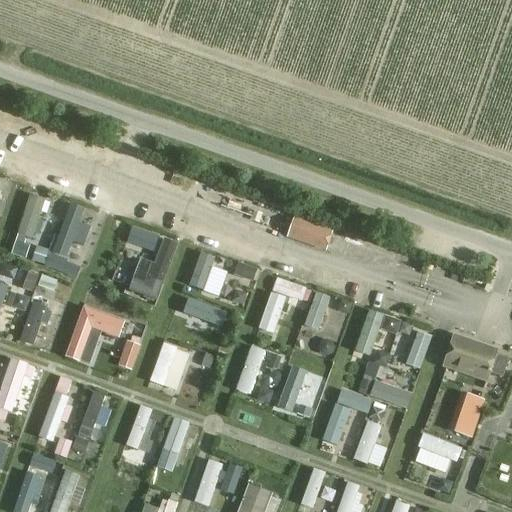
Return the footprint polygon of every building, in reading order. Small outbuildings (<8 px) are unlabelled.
[(78,185),(101,191),(104,179),(81,173),(78,185)] [(47,225),(51,188),(33,186),(29,223),(47,225)] [(81,232),(92,198),(77,193),(66,227),(81,232)] [(331,231),(293,218),(286,238),(324,252),(331,231)] [(75,256),(79,244),(56,235),(51,247),(75,256)] [(202,239),(190,274),(216,282),(218,273),(227,276),(236,249),(202,239)] [(306,289),(310,276),(279,268),(276,281),(306,289)] [(0,269),(0,315),(14,274),(0,269)] [(259,318),(274,325),(290,288),(275,282),(259,318)] [(317,282),(308,316),(325,320),(334,286),(317,282)] [(41,337),(52,297),(35,292),(25,333),(41,337)] [(357,340),(375,346),(389,306),(371,299),(357,340)] [(89,351),(102,319),(100,318),(104,308),(86,300),(69,343),(89,351)] [(105,355),(120,361),(136,319),(121,313),(105,355)] [(420,321),(406,354),(419,360),(433,327),(420,321)] [(151,373),(168,380),(182,343),(165,337),(151,373)] [(267,337),(261,357),(280,363),(287,344),(267,337)] [(453,338),(443,367),(485,382),(488,374),(500,378),(506,360),(494,356),(495,353),(453,338)] [(395,344),(391,357),(404,361),(407,347),(395,344)] [(324,373),(328,360),(315,356),(311,368),(324,373)] [(275,399),(293,405),(306,366),(288,359),(275,399)] [(411,394),(414,382),(379,372),(376,384),(411,394)] [(328,435),(346,440),(357,399),(373,404),(375,396),(341,387),(328,435)] [(463,397),(451,433),(470,439),(482,403),(463,397)] [(371,411),(358,450),(373,455),(386,416),(371,411)] [(64,427),(57,444),(71,450),(78,433),(64,427)] [(213,498),(229,455),(211,449),(196,492),(213,498)] [(33,508),(46,467),(30,462),(17,503),(33,508)] [(98,511),(100,511),(115,511),(130,476),(115,470),(98,511)] [(245,491),(242,490),(236,511),(266,511),(274,482),(249,476),(245,491)] [(180,505),(184,484),(173,483),(172,490),(160,488),(159,496),(146,494),(143,511),(161,511),(162,503),(180,505)]
